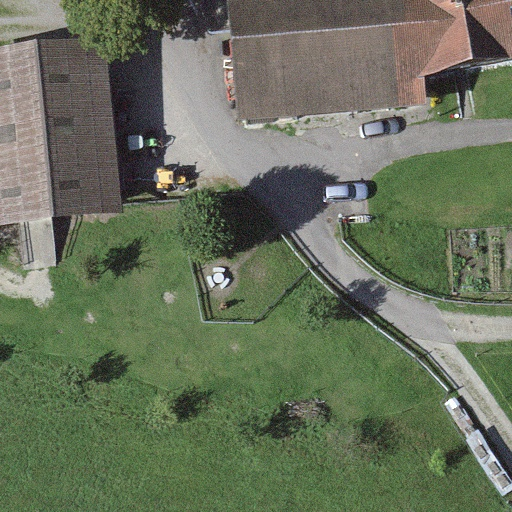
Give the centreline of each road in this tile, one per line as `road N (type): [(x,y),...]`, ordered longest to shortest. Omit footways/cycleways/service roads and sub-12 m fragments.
road 1 (track): [(151,0),(310,242),(429,350)]
road 2 (track): [(429,350),(511,460)]
